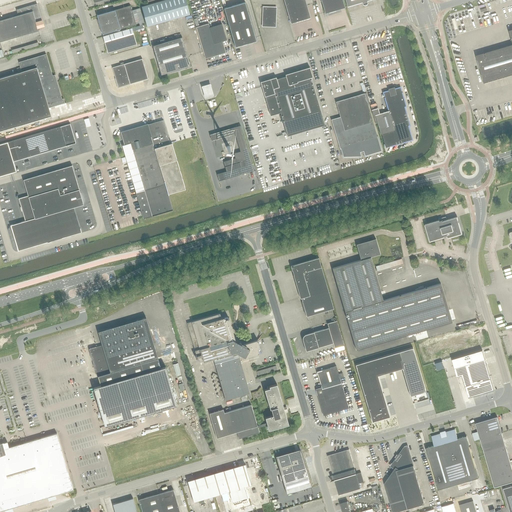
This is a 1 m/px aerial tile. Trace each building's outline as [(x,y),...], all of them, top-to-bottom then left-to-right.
[(147,26),(190,14),(185,0),(164,0),(141,7),(147,26)] [(283,0),(291,23),(306,19),(310,18),(305,0),(283,0)] [(321,0),(322,3),(325,13),(345,8),(342,0),(321,0)] [(235,47),(248,44),(256,41),(245,2),(224,8),(235,47)] [(37,3),(36,4),(16,9),(18,15),(0,20),(0,41),(38,30),(35,20),(41,19),(37,3)] [(130,5),(98,15),(97,15),(103,34),(136,25),(130,5)] [(276,7),(263,7),(262,26),(275,27),(276,7)] [(205,59),(213,57),(226,53),(222,41),(226,40),(222,24),(210,28),(208,24),(196,27),(205,59)] [(137,44),(133,31),(143,28),(142,25),(103,36),(104,40),(108,53),(137,44)] [(511,29),(509,30),(511,42),(511,44),(476,55),(484,83),(511,74),(511,29)] [(161,75),(178,70),(190,66),(182,37),(153,46),(161,75)] [(39,45),(38,42),(11,50),(12,53),(39,45)] [(3,78),(0,78),(0,130),(17,126),(51,116),(49,109),(49,108),(65,103),(63,99),(62,99),(57,83),(57,82),(54,83),(52,76),(46,54),(21,62),(19,62),(21,67),(22,72),(18,73),(3,77),(3,78)] [(112,68),(116,80),(118,88),(148,79),(142,59),(112,68)] [(280,113),(287,136),(325,125),(311,78),(313,77),(310,67),(285,74),(286,76),(277,79),(276,77),(260,82),(270,116),(280,113)] [(210,83),(202,86),(202,87),(203,90),(203,92),(204,96),(205,98),(213,95),(213,94),(212,89),(211,85),(210,83)] [(371,110),(376,124),(377,123),(380,134),(381,133),(385,145),(385,147),(412,140),(408,126),(409,125),(404,107),(406,106),(400,87),(395,89),(394,87),(389,89),(389,91),(383,92),(389,111),(388,111),(380,114),(379,113),(380,113),(378,109),(378,108),(372,110),(371,110)] [(381,151),(364,93),(336,102),(341,118),(332,120),(343,157),(361,156),(360,152),(363,151),(365,156),(381,151)] [(122,145),(136,192),(144,218),(173,210),(168,195),(169,195),(169,194),(185,189),(177,160),(172,143),(170,143),(163,120),(147,125),(153,143),(132,149),(130,142),(122,145)] [(13,162),(52,150),(76,143),(70,124),(8,142),(7,142),(0,144),(0,175),(16,171),(13,162)] [(235,158),(224,162),(226,171),(236,168),(238,175),(251,172),(254,171),(250,159),(241,126),(240,126),(238,126),(236,127),(230,129),(232,135),(235,134),(240,151),(240,152),(234,153),(235,158)] [(232,135),(230,129),(211,134),(212,140),(232,135)] [(81,232),(76,215),(74,207),(83,204),(72,165),(27,179),(28,185),(30,184),(33,194),(19,198),(25,221),(11,225),(18,250),(81,232)] [(227,172),(218,175),(219,181),(238,175),(236,168),(226,171),(227,172)] [(447,238),(462,234),(457,217),(443,221),(442,219),(425,224),(430,241),(447,236),(447,238)] [(452,322),(441,283),(383,300),(371,257),(380,254),(376,239),(356,244),(361,260),(332,268),(333,270),(345,311),(356,350),(452,322)] [(307,316),(334,308),(323,273),(319,258),(316,258),(291,266),(300,298),(301,298),(307,316)] [(333,270),(323,273),(334,308),(335,314),(345,311),(333,270)] [(258,340),(246,344),(244,344),(239,342),(239,343),(236,341),(229,318),(228,319),(227,316),(221,318),(220,313),(187,323),(196,356),(195,356),(195,357),(196,358),(197,357),(199,362),(212,358),(213,360),(214,361),(225,400),(250,393),(246,381),(250,380),(250,383),(255,382),(247,356),(261,352),(258,340)] [(146,317),(146,318),(98,332),(102,345),(89,349),(91,356),(95,370),(93,372),(94,375),(97,376),(98,376),(100,383),(160,365),(146,317)] [(306,351),(307,351),(312,349),(333,343),(335,348),(344,345),(337,320),(327,323),(329,328),(313,332),(305,334),(305,335),(304,336),(303,337),(303,338),(302,339),(302,340),(303,341),(306,351)] [(475,325),(464,328),(466,334),(477,331),(475,325)] [(464,328),(459,330),(463,342),(468,340),(466,334),(464,328)] [(459,330),(454,332),(457,343),(463,342),(459,330)] [(477,331),(466,334),(468,340),(478,337),(477,331)] [(454,332),(449,333),(452,345),(457,343),(454,332)] [(449,333),(443,335),(447,346),(452,345),(449,333)] [(443,335),(438,336),(441,348),(447,346),(443,335)] [(438,336),(433,338),(436,349),(441,348),(438,336)] [(433,338),(428,339),(431,351),(436,349),(433,338)] [(428,339),(422,341),(426,352),(431,351),(428,339)] [(422,341),(417,342),(420,354),(426,352),(422,341)] [(399,352),(355,365),(366,402),(370,415),(372,422),(389,417),(387,409),(378,376),(385,374),(402,368),(410,396),(411,396),(426,391),(413,348),(399,352)] [(482,350),(452,359),(457,377),(462,375),(468,397),(473,396),(474,396),(473,395),(493,390),(494,390),(487,365),(485,359),(482,350)] [(173,365),(176,376),(181,374),(178,363),(173,365)] [(258,375),(278,369),(276,364),(257,370),(258,375)] [(94,388),(105,426),(177,405),(165,367),(161,368),(160,365),(100,383),(101,386),(94,388)] [(317,372),(317,373),(322,389),(323,393),(318,395),(324,414),(348,407),(340,378),(344,377),(342,373),(338,374),(336,366),(317,372)] [(265,423),(257,426),(258,428),(267,425),(269,430),(288,424),(284,410),(287,409),(286,406),(283,407),(277,384),(269,386),(270,388),(264,389),(270,409),(271,409),(273,415),(265,417),(267,423),(265,423)] [(182,405),(185,416),(193,414),(190,402),(182,405)] [(209,413),(217,438),(237,432),(238,437),(242,436),(242,438),(259,433),(257,426),(251,405),(224,413),(223,409),(209,413)] [(502,433),(499,424),(497,417),(475,423),(480,439),(502,433)] [(455,429),(446,432),(431,436),(434,445),(425,448),(438,490),(479,478),(466,436),(458,439),(455,429)] [(0,511),(59,494),(73,490),(57,433),(5,448),(3,442),(0,443),(0,511)] [(480,439),(485,455),(506,449),(502,433),(480,439)] [(390,466),(394,469),(384,483),(392,511),(396,511),(425,504),(408,446),(404,447),(390,466)] [(298,449),(295,450),(296,452),(293,452),(292,451),(276,456),(287,494),(312,486),(302,454),(301,454),(300,451),(299,451),(298,449)] [(335,480),(339,494),(360,488),(359,483),(364,482),(361,472),(356,474),(349,449),(327,456),(333,475),(332,475),(333,480),(335,480)] [(485,455),(489,471),(511,465),(506,449),(485,455)] [(242,503),(242,501),(247,500),(243,487),(251,485),(246,465),(231,469),(230,467),(225,468),(226,471),(217,474),(216,471),(211,472),(212,475),(208,476),(188,482),(193,502),(213,496),(230,491),(233,501),(234,506),(242,503)] [(511,482),(511,468),(511,465),(489,471),(494,487),(511,482)] [(511,511),(511,485),(503,488),(510,511),(511,511)] [(163,511),(179,511),(173,489),(158,494),(163,511)] [(139,499),(142,511),(163,511),(158,494),(139,499)] [(113,504),(114,511),(131,511),(137,511),(133,498),(113,504)] [(350,511),(348,501),(340,503),(342,511),(350,511)] [(476,511),(473,501),(459,505),(461,511),(476,511)] [(443,511),(455,511),(453,503),(442,507),(443,511)]
